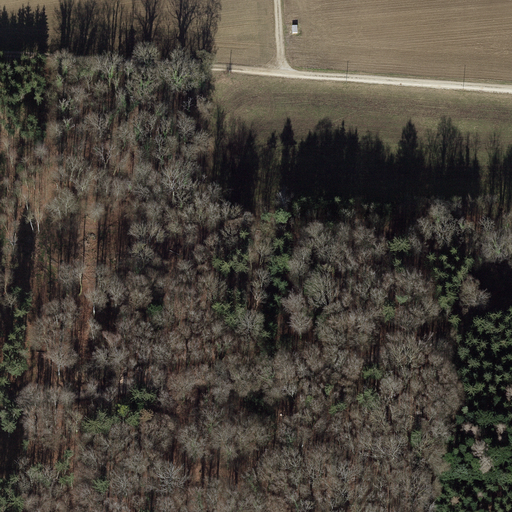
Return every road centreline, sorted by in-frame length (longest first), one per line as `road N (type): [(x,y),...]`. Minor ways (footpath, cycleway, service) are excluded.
road 1 (track): [(0,400),(391,355),(511,314)]
road 2 (track): [(0,55),(511,88)]
